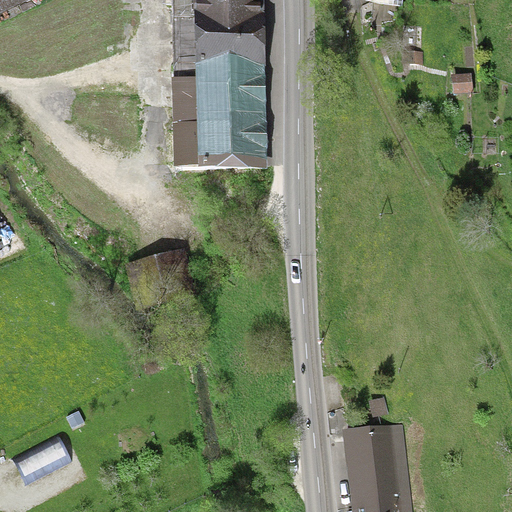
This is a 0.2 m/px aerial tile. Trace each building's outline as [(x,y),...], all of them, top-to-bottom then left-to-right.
[(0,0),(0,13),(27,0),(0,0)] [(169,0),(174,172),(260,170),(256,0),(169,0)] [(408,67),(417,67),(417,57),(408,57),(408,67)] [(452,94),(468,93),(467,80),(451,82),(452,94)] [(185,251),(138,264),(150,307),(197,294),(185,251)] [(373,419),(383,416),(380,402),(369,405),(373,419)] [(353,511),(407,511),(399,432),(346,438),(353,511)] [(69,460),(56,438),(14,463),(27,484),(69,460)]
